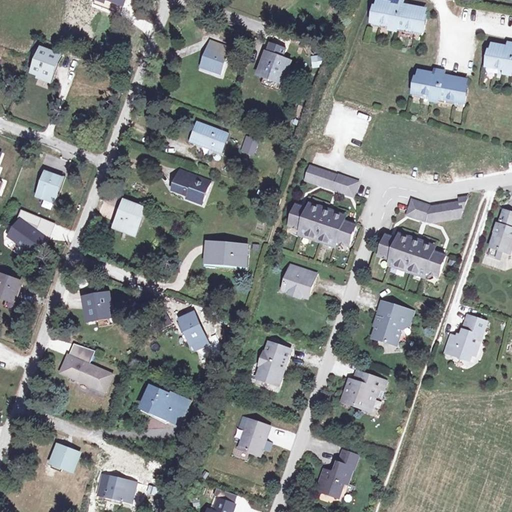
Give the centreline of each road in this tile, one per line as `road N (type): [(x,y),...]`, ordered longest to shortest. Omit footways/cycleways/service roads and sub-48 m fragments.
road 1 (residential): [(277,511),(386,183),(432,192),(511,179)]
road 2 (residential): [(0,456),(108,165)]
road 3 (residential): [(108,165),(168,0)]
